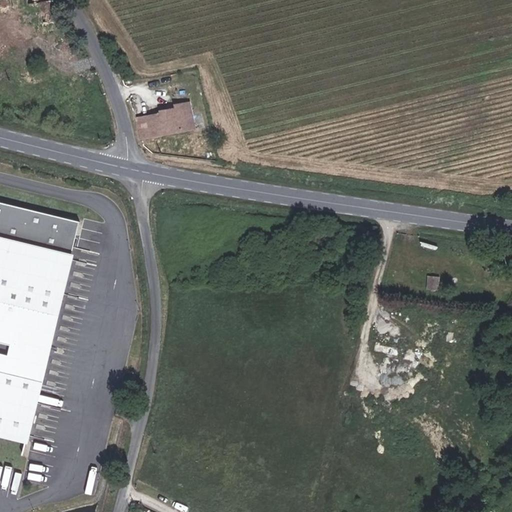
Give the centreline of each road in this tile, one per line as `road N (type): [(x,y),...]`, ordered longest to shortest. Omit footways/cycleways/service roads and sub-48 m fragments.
road 1 (secondary): [(134,171),(511,229)]
road 2 (residential): [(120,511),(157,350),(155,269),(134,171)]
road 3 (unclassified): [(68,0),(90,37),(134,171)]
road 4 (secondary): [(0,138),(134,171)]
